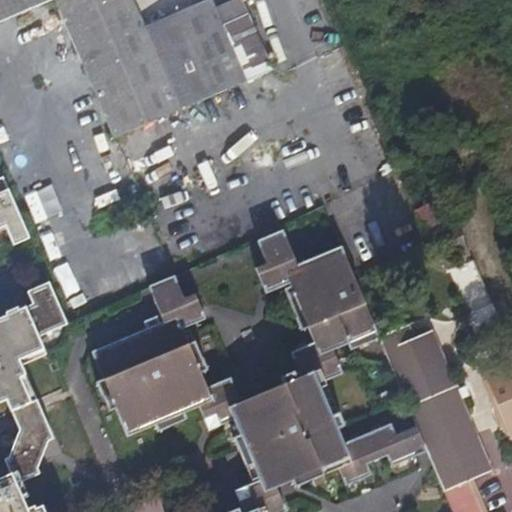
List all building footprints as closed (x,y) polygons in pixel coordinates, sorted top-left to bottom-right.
[(133,0),(0,0),(0,23),(54,0),(57,0),(117,138),(181,110),(133,0)] [(184,108),(247,80),(223,24),(212,0),(203,0),(148,25),(184,108)] [(247,80),(263,73),(237,18),(223,24),(247,80)] [(18,246),(34,240),(8,180),(0,184),(0,244),(1,244),(0,241),(0,233),(10,229),(18,246)] [(446,203),(418,216),(427,237),(456,224),(446,203)] [(351,265),(355,273),(423,243),(409,212),(342,243),(345,250),(351,265)] [(267,255),(291,244),(286,232),(262,242),(267,255)] [(263,275),(291,245),(291,244),(267,255),(271,265),(260,270),(263,275)] [(305,311),(361,286),(355,273),(351,265),(341,268),(336,254),(301,269),(291,245),(263,275),(271,295),(294,284),(296,288),(305,311)] [(351,265),(345,250),(336,254),(341,268),(351,265)] [(286,511),(287,511),(278,488),(296,480),(299,488),(328,476),(325,469),(339,463),(349,488),(370,479),(354,439),(348,441),(343,428),(348,426),(330,385),(328,386),(326,381),(312,348),(296,355),(306,379),(301,381),(298,373),(285,379),(289,387),(245,406),(235,381),(213,390),(207,376),(212,373),(195,333),(189,335),(187,331),(210,322),(199,294),(189,299),(178,274),(152,285),(167,320),(163,322),(160,315),(147,320),(150,328),(95,351),(107,378),(101,381),(113,409),(120,407),(131,433),(157,421),(161,430),(189,418),(186,410),(201,404),(211,428),(235,418),(242,434),(235,436),(248,466),(254,463),(262,481),(238,491),(246,511),(240,511),(239,509),(232,511),(286,511)] [(87,278),(59,288),(63,299),(91,289),(87,278)] [(70,322),(53,283),(32,292),(38,305),(24,311),(23,308),(11,313),(13,316),(0,321),(0,406),(15,400),(20,410),(36,403),(26,378),(32,376),(27,365),(24,358),(47,349),(41,336),(70,323),(70,322)] [(369,344),(380,340),(361,286),(305,311),(307,317),(300,320),(306,333),(313,330),(320,345),(312,348),(326,381),(346,373),(336,349),(351,343),(366,337),(369,344)] [(298,314),(305,311),(296,288),(288,291),(298,314)] [(307,317),(305,311),(298,314),(300,320),(307,317)] [(494,313),(478,320),(493,355),(509,348),(494,313)] [(457,399),(456,395),(434,339),(415,347),(410,333),(381,345),(381,346),(416,428),(427,453),(452,511),(473,511),(465,492),(473,488),(492,480),(461,408),(457,399)] [(355,351),(369,344),(366,337),(351,343),(355,351)] [(50,354),(47,349),(24,358),(27,365),(50,354)] [(26,378),(36,403),(43,400),(32,376),(26,378)] [(511,431),(511,389),(494,397),(509,433),(511,431)] [(457,399),(461,408),(469,405),(465,396),(457,399)] [(395,467),(427,453),(416,428),(398,436),(393,424),(354,439),(370,479),(375,475),(371,465),(391,457),(395,467)] [(19,489),(14,478),(0,484),(0,511),(45,511),(45,510),(40,511),(36,511),(32,511),(29,511),(26,503),(19,489)] [(25,487),(19,489),(26,503),(32,501),(25,487)] [(473,511),(482,511),(473,488),(465,492),(473,511)] [(495,511),(511,511),(511,501),(510,496),(492,504),(495,511)]
